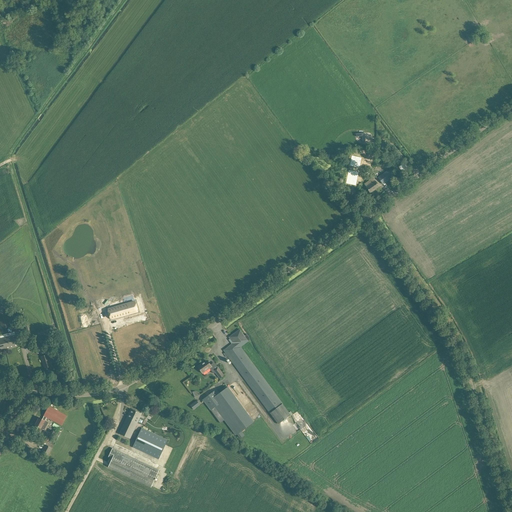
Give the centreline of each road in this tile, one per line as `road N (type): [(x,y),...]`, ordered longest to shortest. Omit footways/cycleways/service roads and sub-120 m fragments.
road 1 (unclassified): [(0,386),(88,394),(135,379),(362,215)]
road 2 (unclassified): [(510,511),(460,356),(362,215)]
road 3 (unclassified): [(362,215),(511,106)]
